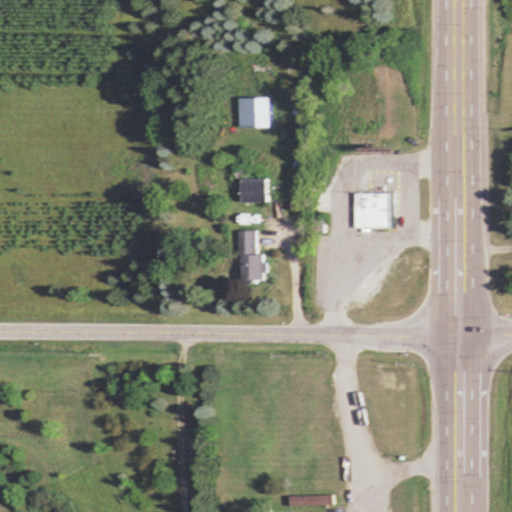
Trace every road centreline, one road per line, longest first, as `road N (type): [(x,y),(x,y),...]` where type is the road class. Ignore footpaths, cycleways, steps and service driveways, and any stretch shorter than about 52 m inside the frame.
road 1 (secondary): [(462,511),(460,0)]
road 2 (tertiary): [(461,335),(0,331)]
